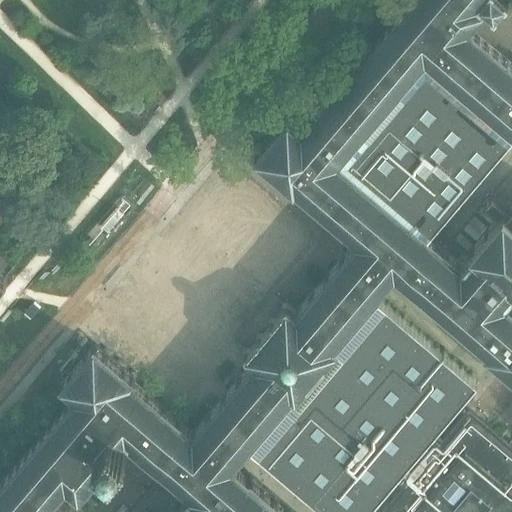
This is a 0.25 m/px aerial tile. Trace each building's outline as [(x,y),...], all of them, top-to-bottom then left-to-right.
[(104,352),(99,347),(97,345),(95,344),(94,345),(94,344),(93,346),(91,348),(92,348),(87,353),(85,354),(84,356),(84,357),(71,372),(69,373),(68,375),(68,376),(64,381),(63,381),(62,382),(61,384),(61,385),(62,387),(64,388),(74,396),(67,405),(66,406),(65,408),(43,432),(42,434),(41,436),(36,442),(34,443),(33,445),(12,470),(10,471),(9,473),(4,479),(2,480),(1,482),(0,483),(0,511),(45,511),(67,486),(80,497),(92,483),(102,472),(113,458),(114,460),(129,442),(189,494),(186,497),(173,511),(288,511),(276,502),(277,501),(276,500),(275,498),(273,497),(255,482),(255,481),(253,480),(251,479),(250,478),(249,479),(233,465),(251,444),(293,395),(297,398),(309,384),(309,383),(327,362),(340,347),(336,344),(378,295),(396,274),(412,288),(411,290),(435,310),(437,311),(438,312),(439,311),(487,352),(485,354),(486,354),(485,354),(487,356),(489,357),(499,365),(498,365),(500,367),(502,368),(511,376),(511,377),(511,307),(507,303),(511,297),(511,207),(511,209),(492,193),(483,204),(498,217),(474,245),(469,250),(470,251),(469,252),(470,253),(461,264),(428,235),(340,160),(426,59),(511,132),(511,63),(470,27),(486,9),(495,16),(509,0),(508,0),(411,0),(391,24),(390,26),(389,27),(383,34),(382,35),(381,37),(351,71),(350,72),(349,74),(344,80),(342,81),(341,83),(312,117),(310,119),(309,120),(302,128),(292,120),(293,120),(291,118),(289,117),(288,117),(286,118),(285,120),(281,126),(279,127),(278,129),(265,145),(263,146),(262,148),(258,153),(257,153),(255,155),(254,157),(255,157),(254,157),(255,157),(256,159),(258,160),(263,165),(264,167),(267,168),(277,176),(282,181),(283,183),(285,184),(286,184),(291,188),(292,190),(294,191),(295,191),(296,190),(297,191),(298,191),(310,201),(312,203),(325,214),(327,216),(340,226),(342,229),(342,228),(355,239),(354,239),(356,240),(355,241),(343,255),(340,259),(330,271),(328,273),(325,277),(315,288),(312,291),(309,294),(310,295),(297,309),(296,310),(287,302),(286,303),(284,303),(282,305),(283,307),(283,308),(266,329),(249,348),(248,348),(248,349),(245,348),(244,349),(244,350),(245,352),(244,353),(253,361),(252,362),(250,365),(240,376),(237,380),(225,394),(224,394),(222,398),(212,410),(209,412),(206,415),(206,416),(194,430),(193,431),(192,430),(180,419),(177,417),(166,407),(165,407),(165,406),(163,404),(162,404),(161,403),(150,394),(148,392),(135,381),(134,380),(135,378),(134,376),(131,375),(126,371),(126,370),(125,369),(123,368),(107,355),(106,353),(104,352)] [(511,132),(426,59),(340,160),(428,235),(511,136),(511,132)] [(116,207),(101,225),(108,232),(124,214),(116,207)] [(90,253),(98,244),(90,237),(83,246),(90,253)] [(293,395),(251,444),(330,511),(365,511),(395,477),(433,432),(463,397),(464,398),(465,398),(466,398),(467,398),(468,398),(469,398),(470,397),(471,396),(472,395),(472,393),(472,392),(472,391),(471,389),(470,389),(478,380),(378,295),(336,344),(340,347),(327,362),(309,383),(309,384),(297,398),(293,395)] [(511,511),(511,445),(469,410),(443,441),(433,432),(395,477),(405,486),(382,511),(511,511)]
